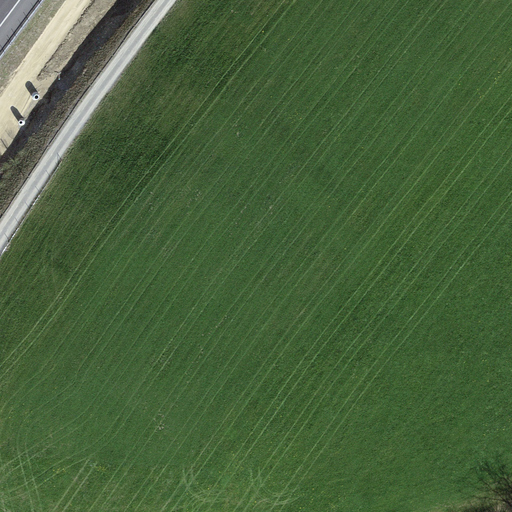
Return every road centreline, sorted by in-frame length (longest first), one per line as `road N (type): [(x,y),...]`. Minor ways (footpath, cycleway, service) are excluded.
road 1 (track): [(166,0),(0,238)]
road 2 (primary): [(102,0),(0,137)]
